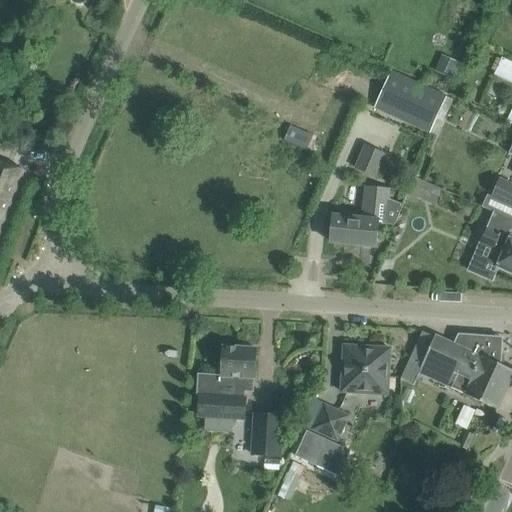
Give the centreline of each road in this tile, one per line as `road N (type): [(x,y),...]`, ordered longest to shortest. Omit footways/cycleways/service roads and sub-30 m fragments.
road 1 (residential): [(511,315),(107,288),(60,267)]
road 2 (residential): [(60,267),(61,177),(141,0)]
